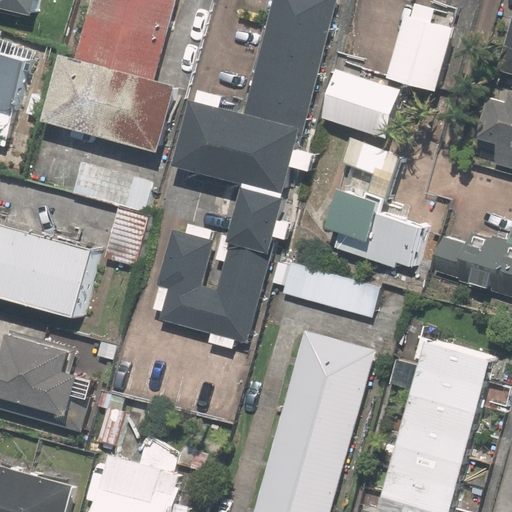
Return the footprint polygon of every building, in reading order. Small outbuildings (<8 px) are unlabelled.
[(0,0),(0,11),(27,18),(31,0),(0,0)] [(166,76),(186,0),(104,0),(90,51),(77,48),(58,116),(175,148),(193,84),(166,76)] [(262,342),(351,0),(285,0),(257,106),(237,101),(240,92),(213,85),(193,160),(261,178),(246,235),(236,233),(230,257),(236,259),(229,284),(215,281),(229,228),(201,221),(199,229),(185,226),(164,306),(175,309),(173,317),(224,330),(221,341),(240,346),(243,337),(262,342)] [(405,74),(456,87),(473,20),(452,14),(455,2),(446,0),(432,0),(429,10),(422,8),(405,74)] [(0,99),(33,109),(48,57),(0,43),(0,99)] [(408,133),(422,86),(348,64),(334,112),(408,133)] [(511,162),(511,91),(500,89),(488,132),(509,138),(503,160),(511,162)] [(422,273),(441,220),(401,206),(421,149),(368,131),(353,172),(359,175),(343,219),(356,224),(348,246),(422,273)] [(165,180),(88,160),(79,194),(128,207),(156,214),(165,180)] [(143,265),(156,214),(128,207),(115,257),(143,265)] [(114,244),(0,212),(0,286),(95,312),(114,244)] [(511,289),(511,233),(486,226),(481,244),(449,235),(439,269),(511,289)] [(382,315),(391,283),(301,259),(293,291),(382,315)] [(0,343),(0,401),(94,428),(109,373),(86,367),(91,348),(24,329),(19,349),(0,343)] [(339,511),(387,349),(316,329),(262,511),(339,511)] [(470,511),(511,366),(511,351),(443,332),(391,511),(470,511)] [(106,436),(127,442),(135,413),(139,397),(118,391),(106,436)] [(192,499),(200,467),(123,448),(106,511),(197,511),(200,501),(192,499)] [(0,511),(82,511),(92,481),(0,455),(0,511)]
